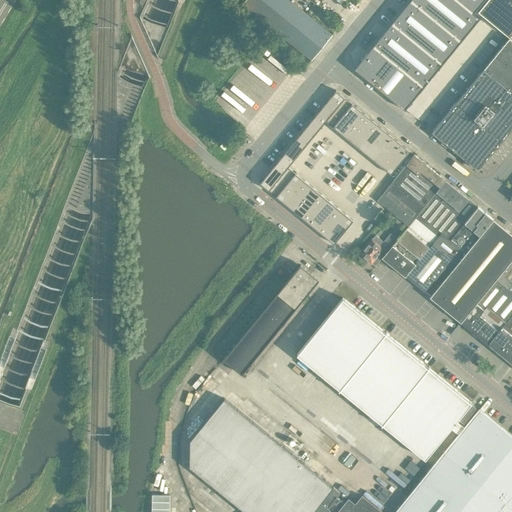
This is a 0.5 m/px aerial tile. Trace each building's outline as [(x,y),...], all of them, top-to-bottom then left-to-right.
[(23,361),(20,360),(17,367),(4,401),(3,400),(0,399),(0,383),(4,373),(17,339),(19,334),(27,313),(40,279),(51,251),(65,216),(69,206),(94,142),(97,136),(115,91),(117,85),(120,78),(124,67),(134,43),(142,21),(143,19),(147,11),(150,0),(148,0),(145,10),(118,77),(94,137),(63,215),(49,250),(38,278),(25,312),(18,330),(17,333),(15,338),(2,373),(0,377),(0,401),(10,405),(17,408),(18,406),(31,373),(42,343),(45,334),(60,298),(70,270),(80,245),(143,87),(169,22),(177,0),(175,0),(167,21),(165,27),(155,51),(147,72),(145,75),(141,86),(140,89),(140,90),(138,93),(138,94),(137,96),(137,97),(136,100),(135,101),(134,104),(134,105),(133,107),(132,108),(131,111),(131,112),(130,114),(130,115),(128,118),(128,119),(127,121),(127,122),(126,125),(125,126),(124,129),(124,130),(123,132),(122,133),(121,136),(121,137),(116,148),(114,155),(96,200),(93,207),(90,215),(78,245),(68,269),(58,297),(44,334),(40,342),(29,372),(16,405),(15,405),(13,404),(12,404),(8,402),(7,402),(16,378),(23,361)] [(331,34),(289,0),(246,0),(243,4),(311,59),(331,34)] [(354,68),(380,90),(405,110),(480,18),(474,13),(484,0),(409,0),(404,7),(398,15),(385,30),(379,38),(366,53),(354,68)] [(511,0),(487,0),(478,12),(509,37),(511,39),(511,0)] [(511,39),(509,37),(484,68),(511,91),(511,39)] [(478,169),(511,127),(511,91),(484,68),(432,132),(478,169)] [(335,90),(259,183),(334,243),(353,220),(287,166),(325,120),(390,174),(410,150),(335,90)] [(415,217),(445,180),(414,154),(377,200),(408,225),(415,217)] [(451,239),(478,206),(445,180),(415,217),(438,235),(441,231),(451,239)] [(466,252),(493,219),(478,206),(451,239),(460,247),(466,252)] [(438,235),(415,217),(408,225),(407,228),(429,246),(433,241),(452,257),(460,247),(451,239),(441,231),(438,235)] [(461,322),(496,279),(511,259),(511,234),(493,219),(466,252),(451,270),(430,296),(461,322)] [(405,276),(429,246),(407,228),(382,257),(379,261),(385,266),(388,262),(405,276)] [(361,253),(371,262),(385,245),(381,241),(378,244),(372,239),(361,253)] [(424,292),(446,265),(452,257),(433,241),(429,246),(405,276),(424,292)] [(451,270),(466,252),(460,247),(452,257),(446,265),(451,270)] [(511,284),(511,259),(496,279),(509,289),(511,284)] [(300,264),(223,358),(242,373),(245,375),(253,365),(250,363),(319,279),(300,264)] [(511,291),(509,289),(496,279),(461,322),(488,344),(511,314),(511,291)] [(395,511),(382,511),(366,498),(362,495),(355,503),(348,498),(344,503),(336,497),(339,493),(332,487),(247,417),(242,424),(235,418),(240,411),(233,405),(231,406),(223,400),(190,440),(190,466),(246,511),(245,511),(511,511),(511,437),(479,410),(464,427),(456,421),(470,404),(471,402),(428,367),(429,366),(428,367),(386,333),(387,332),(386,331),(385,332),(343,297),(296,357),(424,461),(450,428),(459,434),(444,452),(395,511)] [(511,314),(488,344),(511,363),(511,314)] [(470,404),(456,421),(463,426),(477,409),(470,404)] [(386,471),(405,486),(413,477),(394,461),(386,471)]
